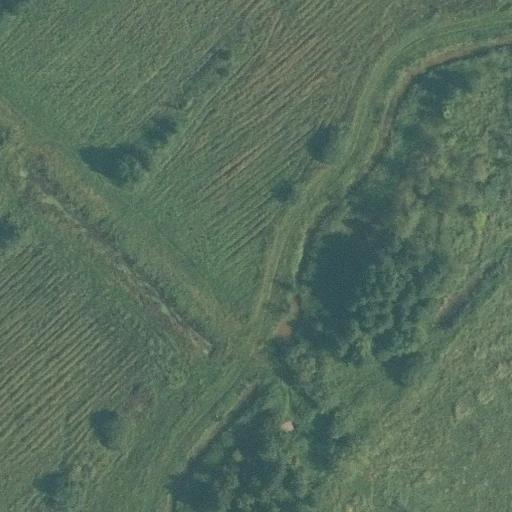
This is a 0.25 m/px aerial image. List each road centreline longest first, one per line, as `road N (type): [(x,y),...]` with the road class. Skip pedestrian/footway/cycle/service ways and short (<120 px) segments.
road 1 (track): [(251,337),(275,270),(351,147),(382,72),(443,31),(511,20)]
road 2 (track): [(251,337),(245,361),(211,394),(154,485),(146,511)]
